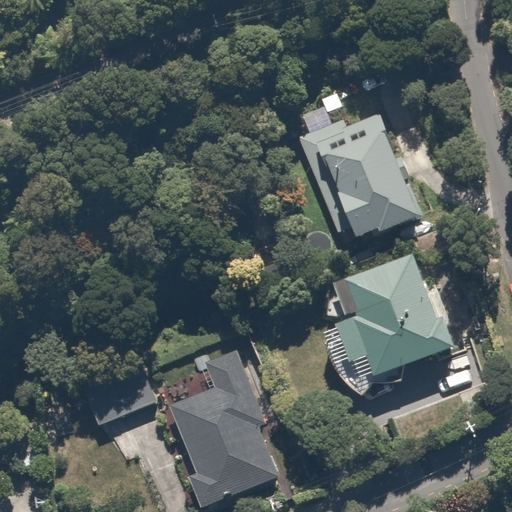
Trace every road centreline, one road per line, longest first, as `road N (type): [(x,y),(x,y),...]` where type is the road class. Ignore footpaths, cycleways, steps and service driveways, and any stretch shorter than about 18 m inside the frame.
road 1 (residential): [(350,0),(0,107)]
road 2 (residential): [(511,182),(466,0)]
road 3 (residential): [(357,511),(511,441)]
